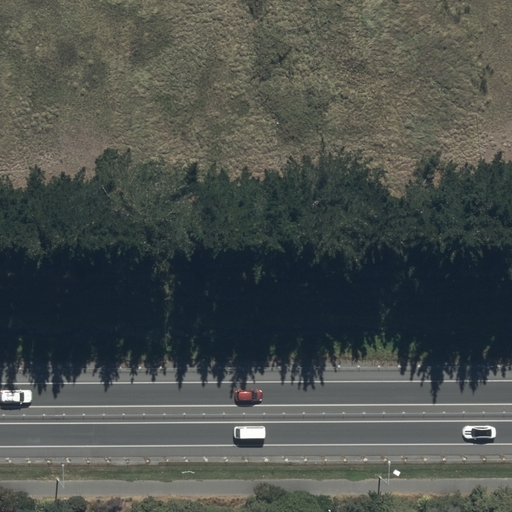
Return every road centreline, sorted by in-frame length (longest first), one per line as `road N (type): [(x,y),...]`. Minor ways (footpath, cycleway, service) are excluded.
road 1 (trunk): [(511,431),(0,434)]
road 2 (trunk): [(0,395),(511,392)]
